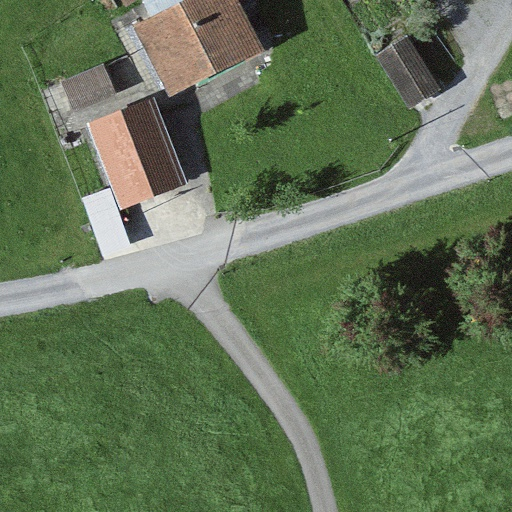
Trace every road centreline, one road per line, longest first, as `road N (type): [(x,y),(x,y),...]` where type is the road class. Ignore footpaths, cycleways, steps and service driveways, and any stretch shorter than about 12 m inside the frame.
road 1 (residential): [(0,296),(174,262),(511,156)]
road 2 (track): [(174,262),(295,430),(325,511)]
